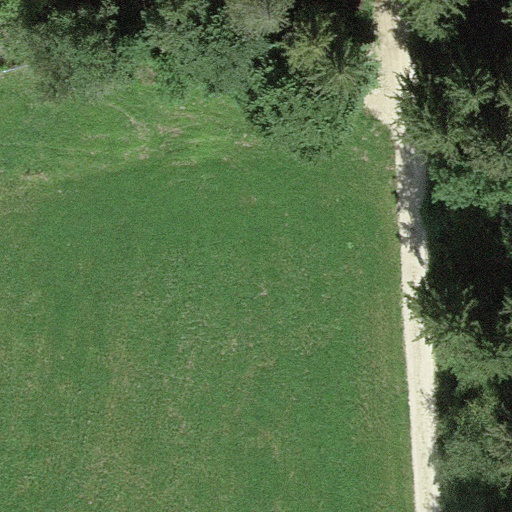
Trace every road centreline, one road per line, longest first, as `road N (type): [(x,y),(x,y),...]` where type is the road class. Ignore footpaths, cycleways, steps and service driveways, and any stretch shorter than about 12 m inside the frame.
road 1 (track): [(377,0),(415,107),(410,180),(434,511)]
road 2 (track): [(415,107),(172,0)]
